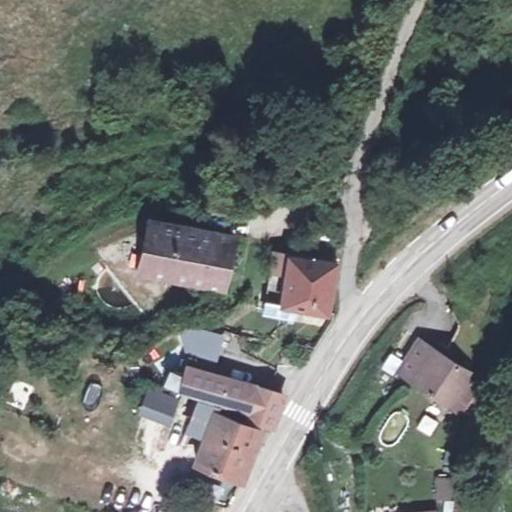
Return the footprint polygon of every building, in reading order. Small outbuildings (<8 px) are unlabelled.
[(242,233),(152,214),(139,265),(229,284),(242,233)] [(285,300),(334,310),(344,261),(282,248),(268,306),(281,310),(285,300)] [(184,351),(221,360),(228,335),(191,325),(184,351)] [(455,410),(477,379),(426,341),(402,373),(455,410)] [(191,366),(183,389),(203,396),(212,371),(191,366)] [(203,396),(261,418),(271,391),(229,375),(212,371),(203,396)] [(175,425),(184,396),(153,386),(144,415),(175,425)] [(271,391),(261,418),(276,424),(286,397),(271,391)] [(200,456),(244,475),(248,470),(262,428),(219,411),(221,407),(204,401),(194,428),(199,429),(209,432),(205,442),(200,456)] [(199,429),(205,442),(209,432),(199,429)] [(436,475),(432,496),(450,499),(454,478),(436,475)]
